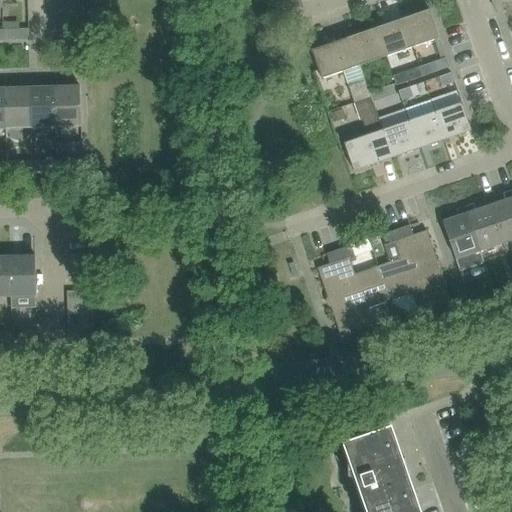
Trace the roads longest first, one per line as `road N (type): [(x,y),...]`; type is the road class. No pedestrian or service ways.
road 1 (residential): [(0,402),(483,360)]
road 2 (residential): [(293,228),(500,155),(511,142)]
road 3 (residential): [(56,344),(49,210),(0,211)]
road 4 (residential): [(511,116),(470,0)]
